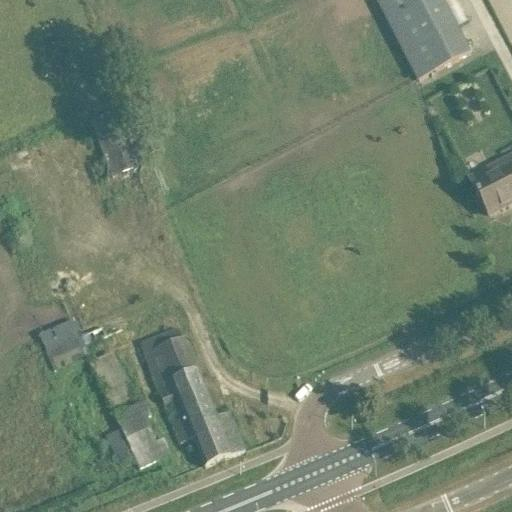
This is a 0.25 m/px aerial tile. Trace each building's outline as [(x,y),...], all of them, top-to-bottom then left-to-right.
[(373,0),(417,86),(472,58),(442,0),(373,0)] [(456,0),(443,0),(459,30),(469,24),(456,0)] [(90,124),(112,181),(144,169),(122,112),(90,124)] [(500,174),(471,189),(478,202),(480,201),(489,219),(511,207),(511,157),(496,166),(500,174)] [(216,421),(180,331),(140,347),(180,446),(193,441),(205,471),(245,454),(229,415),(216,421)] [(87,361),(78,341),(46,355),(55,375),(87,361)] [(134,400),(113,355),(91,365),(112,410),(134,400)] [(152,420),(143,403),(114,419),(121,431),(106,439),(119,462),(133,455),(141,471),(169,456),(162,444),(157,447),(144,424),(152,420)]
